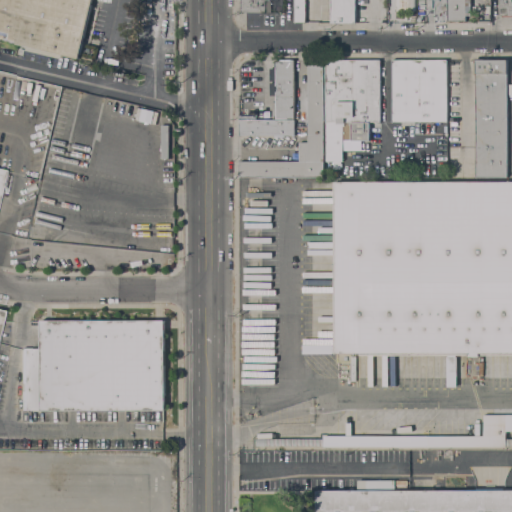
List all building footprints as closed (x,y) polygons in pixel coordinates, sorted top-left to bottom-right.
[(0,0),(92,0),(78,58),(1,40),(1,37),(0,36),(0,0)] [(270,0),(270,12),(246,12),(246,15),(239,15),(239,0),(270,0)] [(305,0),(305,22),(294,22),(294,0),(305,0)] [(355,0),(355,22),(331,22),(331,0),(355,0)] [(414,0),(415,11),(395,12),(395,0),(414,0)] [(447,0),(447,20),(435,20),(435,0),(447,0)] [(470,0),(470,16),(466,16),(466,21),(447,21),(447,20),(447,0),(470,0)] [(500,0),(511,0),(511,16),(502,16),(502,15),(500,15),(500,0)] [(380,122),(369,122),(369,140),(343,140),(343,161),(340,161),(340,169),(333,169),(333,161),(326,161),(326,60),(379,59),(380,122)] [(392,60),(447,60),(447,122),(392,122),(392,60)] [(475,74),(475,60),(507,60),(507,177),(475,177),(475,74)] [(293,119),(275,119),(275,61),(293,61),(293,119)] [(240,177),(240,161),(299,161),(299,142),(308,142),(308,66),(323,66),(323,177),(240,177)] [(294,120),(294,135),(284,135),(284,137),(273,137),(273,135),(240,135),(240,120),(294,120)] [(511,355),(479,355),(479,356),(469,356),(469,355),(359,355),(359,353),(334,353),(333,182),(336,182),(511,182),(511,355)] [(164,410),(22,410),(22,349),(40,349),(40,321),(164,320),(164,410)] [(446,386),(455,386),(456,354),(447,354),(446,386)] [(484,436),(484,415),(511,415),(511,431),(506,431),(506,439),(511,439),(511,446),(506,446),(506,447),(324,447),(324,446),(257,446),(257,438),(324,438),(324,436),(484,436)] [(511,511),(317,511),(317,491),(358,491),(358,480),(395,480),(395,491),(511,490),(511,511)]
